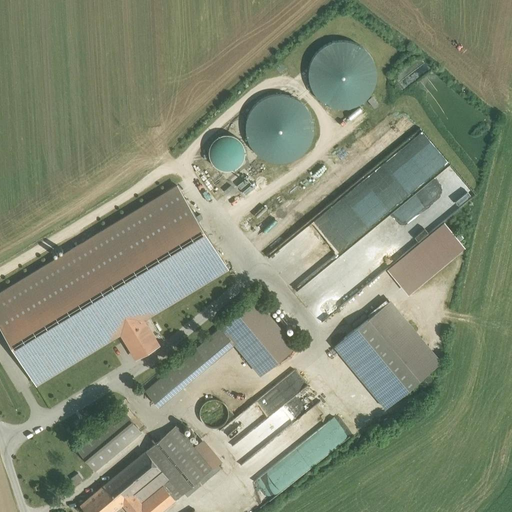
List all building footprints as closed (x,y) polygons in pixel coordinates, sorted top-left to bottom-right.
[(340,107),(349,106),(369,96),(375,77),(374,66),(364,45),(342,39),(335,40),(313,51),(308,68),(308,82),(318,100),(340,107)] [(247,116),(245,149),(267,157),(300,160),(309,135),(312,106),(288,97),(256,95),(247,116)] [(399,134),(393,139),(394,140),(412,127),(408,121),(396,130),(399,134)] [(244,159),(233,131),(204,143),(216,171),(244,159)] [(0,293),(0,324),(35,383),(120,332),(142,318),(227,267),(177,186),(0,293)] [(385,265),(406,292),(464,247),(443,220),(385,265)] [(294,345),(255,299),(221,327),(234,342),(260,373),(294,345)] [(419,379),(367,317),(334,346),(385,407),(419,379)] [(158,344),(142,318),(120,332),(135,358),(158,344)] [(221,327),(196,348),(209,363),(234,342),(221,327)] [(196,348),(145,390),(158,406),(209,363),(196,348)] [(294,369),(219,430),(245,461),(240,465),(269,501),(349,436),(342,426),(294,369)] [(228,419),(229,414),(227,408),(224,403),(219,400),(214,399),(208,400),(204,404),(201,408),(200,414),(201,419),(204,424),(209,427),(214,428),(220,427),(224,424),(228,419)] [(122,410),(76,448),(94,470),(140,431),(122,410)] [(176,424),(145,451),(161,470),(138,489),(146,499),(163,485),(174,499),(212,467),(206,461),(203,456),(176,424)] [(200,440),(187,424),(181,428),(195,444),(200,440)] [(145,451),(105,484),(121,503),(128,511),(158,511),(174,499),(163,485),(146,499),(138,489),(161,470),(145,451)] [(78,473),(70,478),(75,484),(82,478),(78,473)] [(105,484),(81,504),(87,511),(110,511),(121,503),(105,484)]
